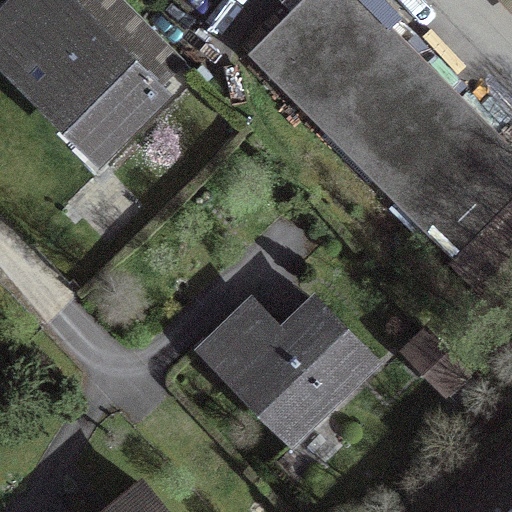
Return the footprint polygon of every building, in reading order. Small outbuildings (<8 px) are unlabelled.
[(124,0),(0,0),(0,53),(97,151),(186,62),(124,0)] [(455,254),(507,202),(479,174),(509,144),(365,0),(299,0),(250,49),(455,254)] [(246,307),(204,347),(290,437),(372,359),(314,299),(275,337),(246,307)] [(458,360),(426,327),(404,348),(436,381),(458,360)] [(155,511),(135,488),(106,511),(155,511)]
